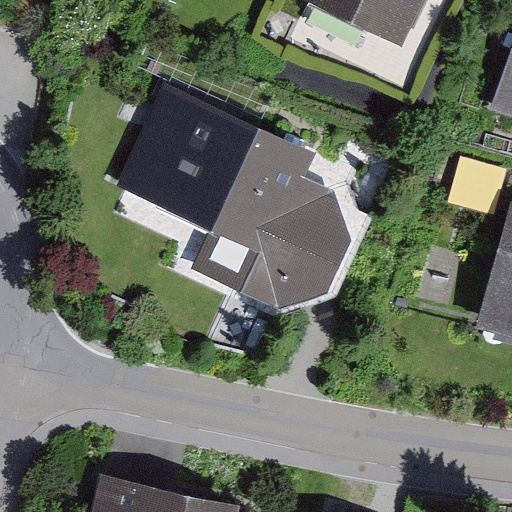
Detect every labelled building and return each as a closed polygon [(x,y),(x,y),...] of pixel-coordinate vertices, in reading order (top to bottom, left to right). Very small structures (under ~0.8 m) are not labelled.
[(308,0),(402,45),(424,0),(308,0)] [(511,42),(490,107),(511,114),(511,42)] [(167,81),(121,183),(212,224),(192,267),(277,305),(327,288),(352,234),(335,188),(304,174),(316,148),(167,81)] [(511,198),(478,322),(511,331),(511,198)] [(101,468),(91,511),(237,511),(240,499),(101,468)]
